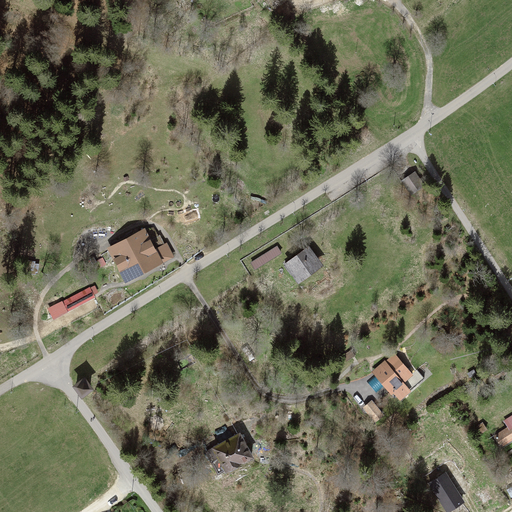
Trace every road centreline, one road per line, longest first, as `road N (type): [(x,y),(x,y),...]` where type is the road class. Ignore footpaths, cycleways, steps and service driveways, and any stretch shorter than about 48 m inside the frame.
road 1 (residential): [(52,363),(511,60)]
road 2 (residential): [(135,481),(52,363)]
